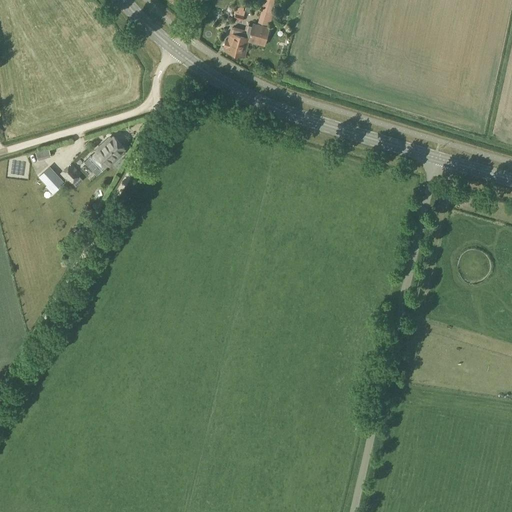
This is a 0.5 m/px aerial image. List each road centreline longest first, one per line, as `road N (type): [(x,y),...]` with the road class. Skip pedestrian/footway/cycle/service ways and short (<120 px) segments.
road 1 (unclassified): [(352,511),(435,157)]
road 2 (track): [(156,108),(156,123),(64,294),(0,387)]
road 3 (secondary): [(435,157),(298,119),(174,50)]
road 4 (unclassified): [(0,153),(156,108),(156,75),(174,50)]
